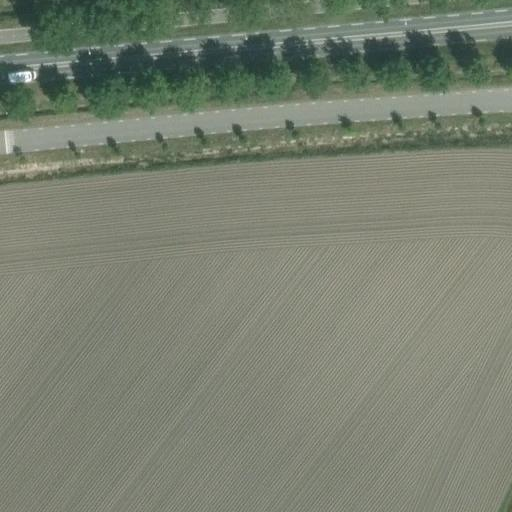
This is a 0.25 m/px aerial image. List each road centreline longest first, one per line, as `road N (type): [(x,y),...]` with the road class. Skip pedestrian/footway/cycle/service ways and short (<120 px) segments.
road 1 (primary): [(511,20),(0,69)]
road 2 (unclassified): [(0,139),(511,98)]
